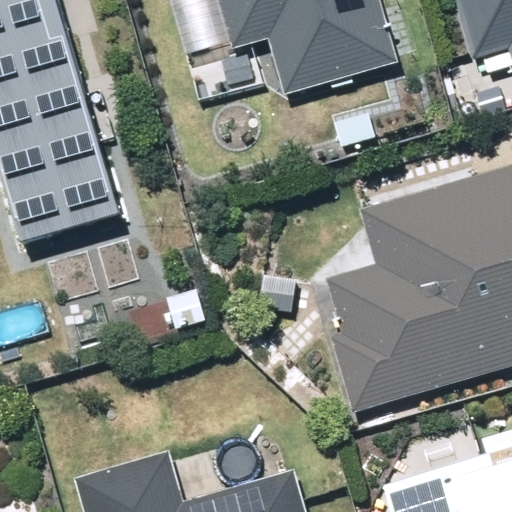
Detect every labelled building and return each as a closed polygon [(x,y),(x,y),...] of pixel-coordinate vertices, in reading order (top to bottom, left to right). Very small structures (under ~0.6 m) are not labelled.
[(157,240),(85,0),(0,0),(0,75),(59,270),(157,240)] [(228,0),(245,55),(278,45),(296,105),(407,72),(385,0),(228,0)] [(511,0),(454,0),(475,75),(511,65),(511,0)] [(329,294),(362,418),(511,377),(511,176),(358,218),(375,282),(329,294)] [(303,276),(261,276),(261,324),(303,325),(303,276)] [(170,459),(77,488),(84,511),(309,511),(298,475),(186,510),(170,459)] [(491,467),(391,496),(395,511),(511,511),(511,487),(498,492),(491,467)]
